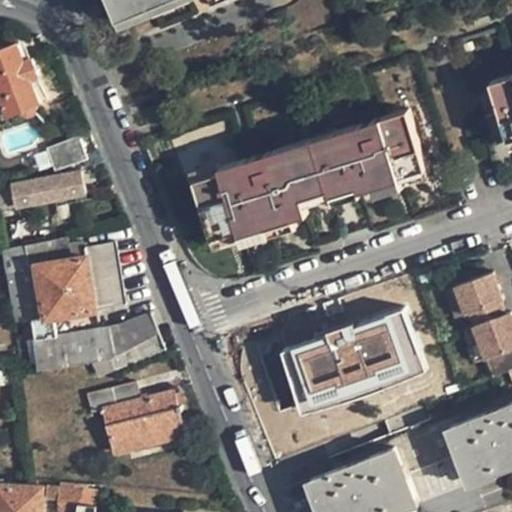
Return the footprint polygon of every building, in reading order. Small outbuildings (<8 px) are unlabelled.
[(117,0),(126,20),(173,0),(117,0)] [(25,57),(18,41),(0,47),(0,90),(8,111),(21,107),(25,110),(28,111),(33,111),(37,108),(38,104),(37,100),(40,98),(32,74),(40,72),(34,55),(25,57)] [(511,70),(494,76),(511,136),(511,135),(511,70)] [(175,90),(172,80),(153,86),(157,96),(175,90)] [(176,114),(172,100),(162,104),(167,117),(176,114)] [(412,107),(313,136),(330,188),(332,197),(360,188),(362,192),(404,179),(402,174),(430,165),(412,107)] [(88,155),(80,134),(49,145),(57,165),(88,155)] [(306,195),(330,188),(313,136),(221,163),(223,168),(196,176),(214,235),(240,226),(242,232),(311,212),(306,195)] [(83,168),(13,180),(18,202),(87,190),(83,168)] [(0,193),(2,205),(18,202),(13,180),(0,183),(0,193)] [(69,217),(66,201),(57,204),(60,219),(69,217)] [(35,241),(38,259),(74,253),(72,241),(70,234),(35,241)] [(64,330),(102,323),(96,306),(100,305),(89,243),(88,238),(72,241),(74,253),(38,259),(47,315),(62,313),(64,330)] [(102,323),(125,318),(119,304),(126,302),(114,238),(89,243),(100,305),(96,306),(102,323)] [(16,320),(34,317),(47,315),(38,259),(35,241),(5,247),(16,320)] [(470,312),(475,324),(506,312),(501,300),(504,298),(498,282),(495,274),(493,270),(456,285),(467,313),(470,312)] [(392,287),(354,301),(374,354),(413,343),(392,287)] [(151,310),(125,318),(102,323),(64,330),(37,335),(35,337),(39,368),(94,359),(109,356),(114,369),(167,348),(151,310)] [(506,312),(475,324),(495,375),(511,369),(511,310),(506,312)] [(34,317),(37,335),(64,330),(62,313),(47,315),(34,317)] [(248,388),(304,365),(324,356),(311,321),(258,342),(233,352),(248,388)] [(226,336),(233,352),(258,342),(253,327),(226,336)] [(100,373),(114,369),(109,356),(94,359),(100,373)] [(334,380),(324,356),(304,365),(313,388),(334,380)] [(168,437),(186,431),(175,387),(142,395),(138,380),(88,392),(93,409),(106,405),(117,450),(168,437)] [(460,455),(468,475),(497,465),(498,468),(511,463),(511,401),(453,423),(463,453),(460,455)] [(188,440),(186,431),(168,437),(170,445),(188,440)] [(320,508),(321,511),(385,511),(392,510),(391,505),(419,494),(411,472),(406,474),(396,445),(312,477),(324,506),(320,508)] [(499,472),(498,468),(497,465),(468,475),(471,482),(499,472)] [(58,511),(79,511),(80,501),(98,503),(100,486),(84,485),(84,482),(60,479),(58,511)] [(0,511),(43,511),(46,484),(0,480),(0,511)] [(394,511),(422,501),(419,494),(391,505),(392,510),(393,511),(394,511)]
